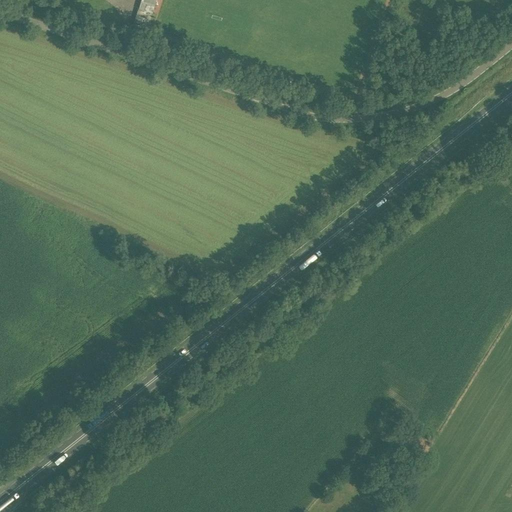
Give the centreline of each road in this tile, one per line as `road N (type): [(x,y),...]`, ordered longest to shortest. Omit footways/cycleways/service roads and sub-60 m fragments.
road 1 (primary): [(0,502),(511,95)]
road 2 (unclassified): [(0,11),(317,113),(357,115),(436,98),(511,38)]
